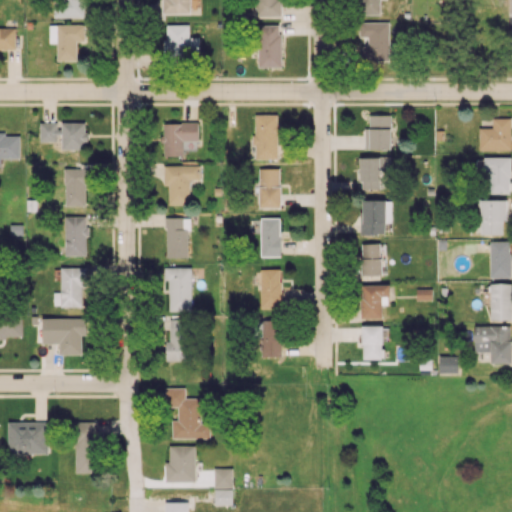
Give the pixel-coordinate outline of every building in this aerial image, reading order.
[(53,0),(54,17),(85,17),(84,0),(53,0)] [(190,13),(189,0),(162,0),(162,14),(190,13)] [(255,0),(255,16),(280,16),(279,0),(255,0)] [(380,14),(379,0),(359,0),(360,14),(380,14)] [(389,22),(359,22),(359,37),(368,37),(368,46),(361,45),(361,60),(389,60),(389,22)] [(85,24),(49,24),(49,42),(57,42),(57,60),(77,60),(77,41),(85,41),(85,24)] [(198,37),(189,37),(189,24),(166,24),(167,38),(163,38),(164,56),(199,56),(198,37)] [(280,67),(280,25),(258,25),(258,67),(280,67)] [(0,27),(0,48),(15,48),(15,27),(0,27)] [(255,114),(255,158),(277,158),(278,114),(255,114)] [(391,115),(369,115),(369,127),(365,127),(365,149),(390,149),(391,115)] [(479,127),(479,150),(511,150),(511,118),(493,118),(493,127),(479,127)] [(40,122),(40,141),(60,141),(60,149),(86,149),(86,122),(59,122),(40,122)] [(162,123),(163,156),(183,155),(183,140),(198,140),(198,122),(162,123)] [(0,165),(1,165),(1,158),(20,158),(20,133),(0,133),(0,165)] [(360,157),(360,189),(390,188),(389,156),(360,157)] [(510,157),(484,156),(483,170),(487,170),(486,193),(509,193),(510,157)] [(163,165),(164,185),(168,185),(169,204),(189,204),(189,179),(199,179),(199,165),(163,165)] [(280,167),(258,168),(259,208),(280,207),(280,167)] [(64,168),(65,205),(88,205),(87,168),(64,168)] [(391,222),(391,203),(386,203),(386,199),(361,200),(362,234),(384,233),(384,222),(391,222)] [(507,199),(480,200),(480,234),(502,234),(502,221),(507,221),(507,199)] [(88,255),(86,216),(64,216),(66,255),(88,255)] [(188,257),(189,217),(166,217),(165,257),(188,257)] [(280,217),(260,218),(261,256),(281,256),(280,217)] [(511,277),(510,240),(489,241),(490,277),(511,277)] [(361,243),(362,275),(381,274),(380,243),(361,243)] [(60,267),(61,292),(53,292),(53,306),(84,305),(83,266),(60,267)] [(169,310),(192,310),(191,267),(164,267),(165,279),(168,279),(169,310)] [(280,268),(260,269),(261,308),(281,308),(280,268)] [(511,283),(490,282),(490,319),(511,319),(511,283)] [(390,284),(361,284),(361,318),(382,318),(382,296),(390,295),(390,284)] [(431,288),(416,289),(416,299),(431,299),(431,288)] [(0,336),(22,337),(21,314),(0,313),(0,336)] [(165,360),(187,360),(188,319),(179,319),(179,315),(170,315),(170,341),(166,340),(165,360)] [(82,354),(81,335),(88,334),(88,317),(42,318),(43,343),(59,343),(59,354),(82,354)] [(281,356),(282,320),(262,319),(261,356),(281,356)] [(383,325),(362,325),(362,358),(383,358),(383,325)] [(511,325),(474,325),(474,351),(490,351),(490,362),(511,362),(511,325)] [(439,372),(457,373),(458,355),(439,355),(439,372)] [(172,438),(209,437),(209,423),(201,423),(201,397),(185,398),(185,387),(165,387),(166,406),(177,406),(178,420),(172,420),(172,438)] [(47,421),(8,422),(8,453),(47,453),(47,421)] [(75,473),(96,472),(95,421),(74,421),(75,473)] [(165,481),(195,481),(195,445),(169,445),(169,461),(165,461),(165,481)] [(233,468),(214,468),(214,487),(233,487),(233,468)] [(232,488),(214,489),(215,505),(233,504),(232,488)] [(188,511),(188,501),(164,502),(163,511),(188,511)]
